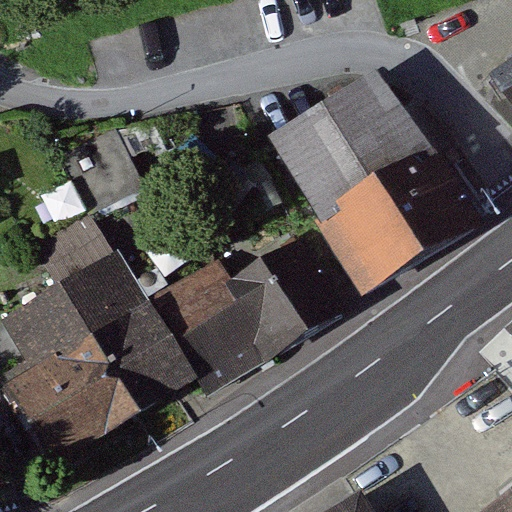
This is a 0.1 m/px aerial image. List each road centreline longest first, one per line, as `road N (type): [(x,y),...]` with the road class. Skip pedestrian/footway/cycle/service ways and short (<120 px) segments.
road 1 (residential): [(0,89),(77,106),(163,97),(307,60),(396,53),(433,77),(511,178)]
road 2 (primary): [(145,511),(372,368),(511,259)]
